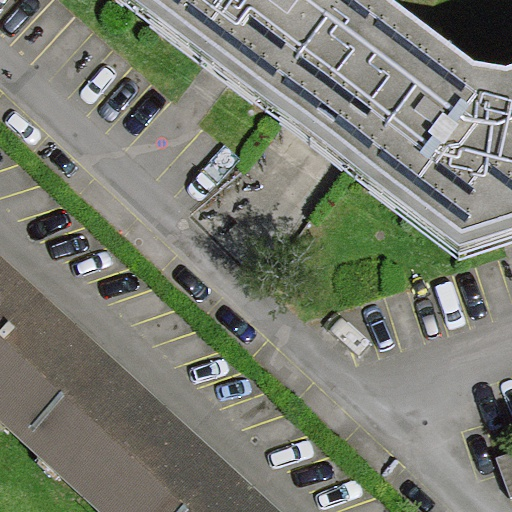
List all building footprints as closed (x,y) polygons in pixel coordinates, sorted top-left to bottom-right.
[(126,0),(321,148),(405,33),(360,0),(126,0)] [(511,90),(507,92),(474,87),(405,33),(321,148),(463,254),(511,238),(511,90)] [(0,371),(45,322),(0,281),(0,371)] [(0,409),(96,496),(160,427),(45,322),(0,371),(0,409)] [(252,511),(160,427),(96,496),(113,511),(252,511)]
